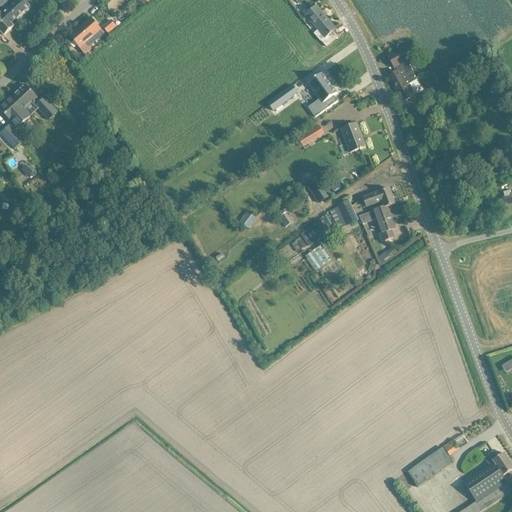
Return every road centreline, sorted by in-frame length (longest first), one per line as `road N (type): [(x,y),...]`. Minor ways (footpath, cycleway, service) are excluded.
road 1 (unclassified): [(440,251),(363,47),(334,0)]
road 2 (unclassified): [(511,437),(440,251)]
road 3 (unclassified): [(0,91),(98,0)]
